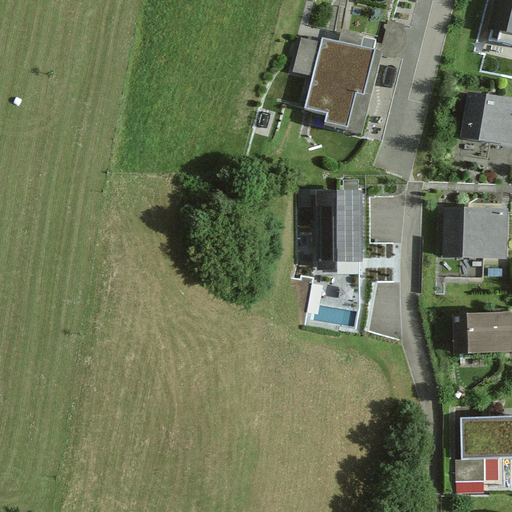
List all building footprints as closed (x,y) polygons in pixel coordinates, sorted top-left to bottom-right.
[(511,0),(499,0),(493,23),(511,28),(511,0)] [(387,61),(313,43),(305,75),(325,80),(318,108),(338,113),(333,130),(358,136),(367,99),(377,101),(387,61)] [(511,105),(476,99),(468,144),(511,152),(511,105)] [(365,195),(317,196),(317,276),(338,276),(338,268),(365,268),(365,195)] [(511,222),(511,216),(449,215),(448,261),(511,263),(511,222)] [(511,320),(459,321),(460,356),(511,355),(511,320)] [(511,423),(467,424),(468,467),(511,466),(511,423)]
